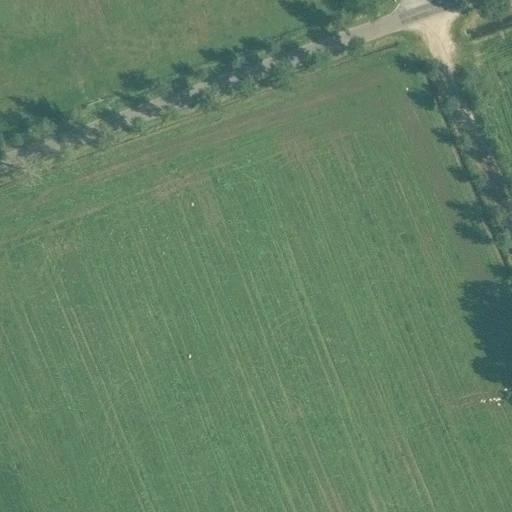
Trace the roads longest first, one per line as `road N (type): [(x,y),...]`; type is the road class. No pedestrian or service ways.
road 1 (unclassified): [(0,144),(398,0)]
road 2 (track): [(407,0),(511,245)]
